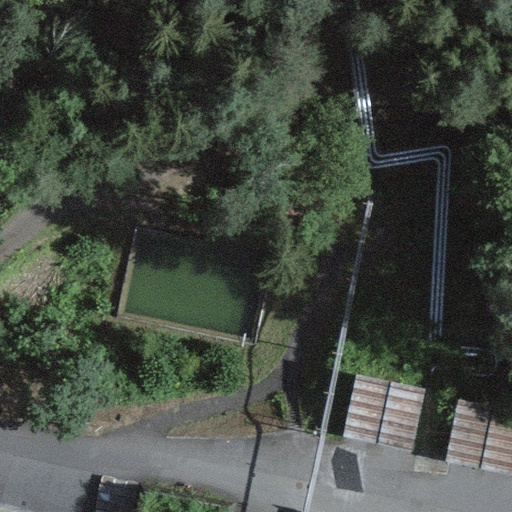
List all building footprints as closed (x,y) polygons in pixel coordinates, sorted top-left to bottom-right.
[(342,438),(347,438),(344,451),(370,455),(372,443),(378,444),(390,382),(354,375),(346,417),(342,438)] [(426,389),(390,382),(378,444),(382,445),(380,457),(405,462),(407,450),(414,451),(426,389)] [(449,465),(447,476),(473,480),(474,470),(480,471),(492,407),(456,400),(445,465),(449,465)] [(511,410),(492,407),(480,471),(484,472),(482,482),(508,487),(509,476),(511,476),(511,410)] [(45,511),(0,499),(0,511),(45,511)]
